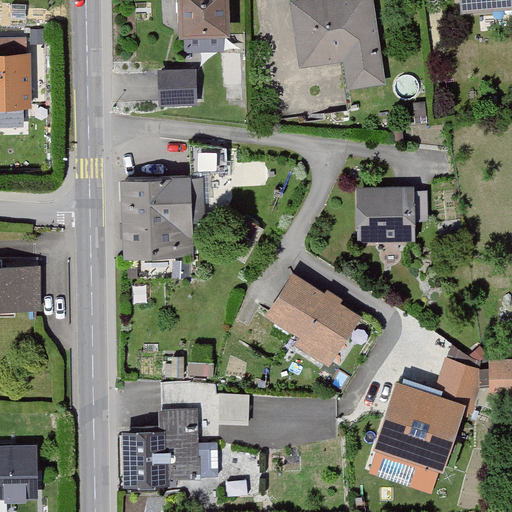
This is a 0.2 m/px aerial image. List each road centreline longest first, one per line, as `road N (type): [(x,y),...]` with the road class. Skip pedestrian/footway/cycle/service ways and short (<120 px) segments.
road 1 (secondary): [(89,206),(94,511)]
road 2 (secondary): [(85,0),(89,206)]
